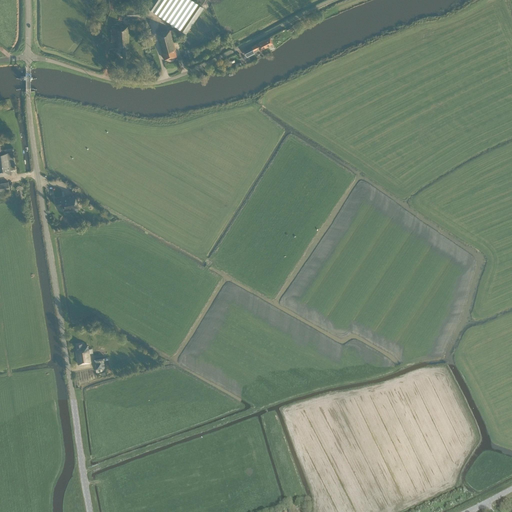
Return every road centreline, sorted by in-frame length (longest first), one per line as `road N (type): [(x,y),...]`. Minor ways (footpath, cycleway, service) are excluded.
road 1 (tertiary): [(89,511),(31,134),(28,57)]
road 2 (unclassified): [(28,57),(120,81),(160,82),(332,0)]
